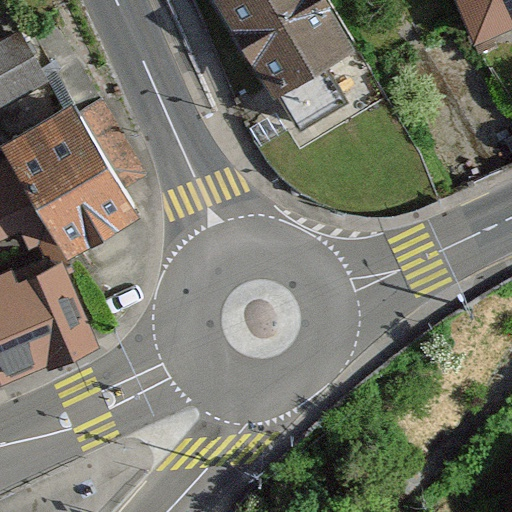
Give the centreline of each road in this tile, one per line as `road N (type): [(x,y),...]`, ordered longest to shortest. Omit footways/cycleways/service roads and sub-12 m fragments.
road 1 (tertiary): [(117,0),(230,245)]
road 2 (tertiary): [(195,357),(0,446)]
road 3 (tertiary): [(321,294),(417,264),(511,218)]
road 4 (tertiary): [(168,511),(246,421),(256,385)]
road 5 (tertiary): [(230,245),(210,256),(183,292),(184,337),(195,357)]
road 6 (tertiary): [(256,385),(302,365),(323,320),(321,294)]
